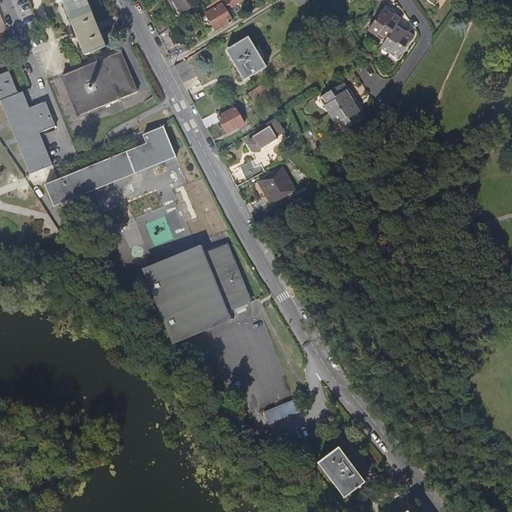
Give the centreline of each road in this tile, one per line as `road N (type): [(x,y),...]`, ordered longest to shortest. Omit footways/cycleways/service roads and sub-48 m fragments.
road 1 (residential): [(443,511),(331,378),(127,0)]
road 2 (residential): [(404,0),(429,33),(393,92),(360,77)]
